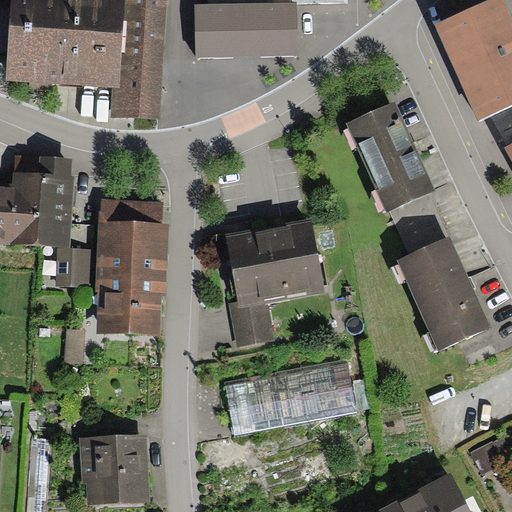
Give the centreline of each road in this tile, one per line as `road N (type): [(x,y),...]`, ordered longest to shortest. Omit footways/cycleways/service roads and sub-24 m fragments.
road 1 (residential): [(179,146),(186,511)]
road 2 (residential): [(391,25),(503,260)]
road 3 (unclassified): [(179,146),(254,118),(391,25)]
road 4 (unclassified): [(0,107),(89,140),(179,146)]
